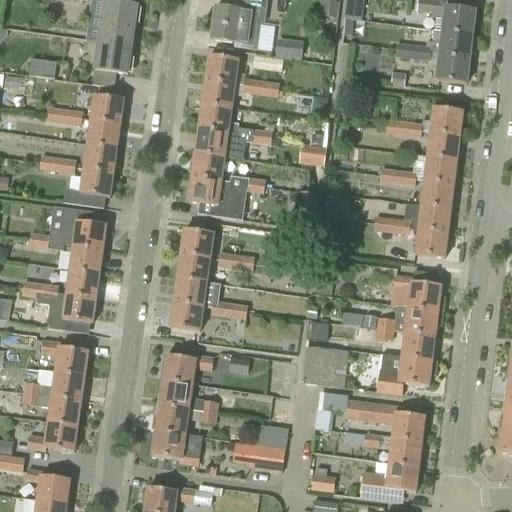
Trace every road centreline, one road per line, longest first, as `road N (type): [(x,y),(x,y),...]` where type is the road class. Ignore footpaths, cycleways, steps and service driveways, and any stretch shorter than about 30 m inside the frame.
road 1 (residential): [(181,0),(107,511)]
road 2 (residential): [(451,498),(485,219)]
road 3 (residential): [(485,219),(511,14)]
